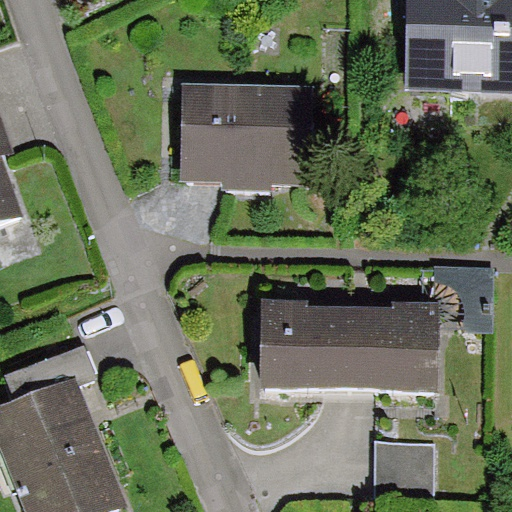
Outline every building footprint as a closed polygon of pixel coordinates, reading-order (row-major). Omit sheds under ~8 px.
[(511,0),(412,0),(412,96),(511,96),(511,0)] [(305,91),(185,90),(184,188),(223,188),(223,196),(271,197),(271,189),(304,189),(305,91)] [(13,154),(0,117),(0,227),(24,220),(3,157),(13,154)] [(264,396),(351,397),(352,321),(309,320),(309,309),(266,308),(264,396)] [(397,321),(352,321),(351,397),(440,399),(441,310),(397,309),(397,321)] [(98,377),(87,350),(6,382),(17,409),(78,385),(98,377)] [(17,409),(0,416),(0,449),(24,511),(120,511),(128,509),(78,385),(17,409)] [(433,446),(377,446),(378,504),(434,504),(433,446)]
